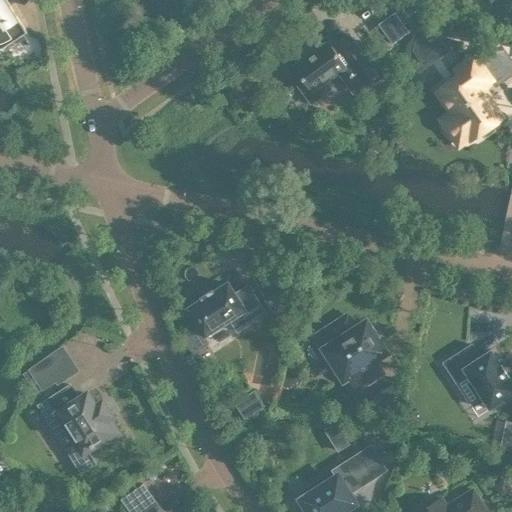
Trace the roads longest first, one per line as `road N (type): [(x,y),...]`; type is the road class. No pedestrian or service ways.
road 1 (residential): [(107,185),(511,272)]
road 2 (residential): [(107,185),(195,421),(251,511)]
road 3 (residential): [(93,123),(269,0)]
road 4 (residential): [(93,123),(68,0)]
